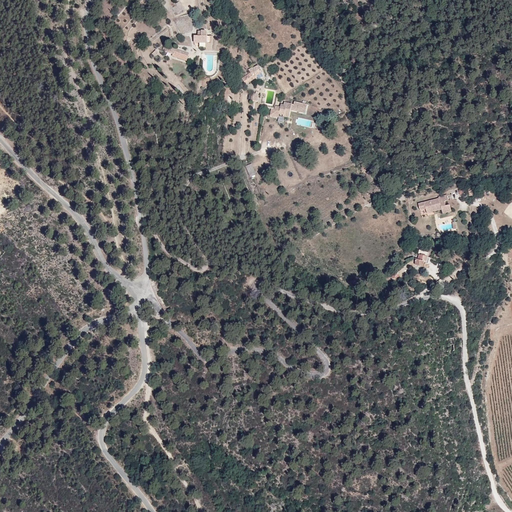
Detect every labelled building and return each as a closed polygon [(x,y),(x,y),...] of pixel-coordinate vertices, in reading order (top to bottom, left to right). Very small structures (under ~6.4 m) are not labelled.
[(218,34),(195,35),(194,42),(218,45),(218,34)] [(193,54),(177,49),(173,59),(190,65),(193,54)] [(261,65),(244,78),(249,86),(265,75),(261,65)] [(308,103),(276,106),(273,117),(307,115),(308,103)] [(245,166),(249,177),(256,174),(252,163),(245,166)] [(449,195),(418,202),(423,216),(454,213),(449,195)] [(416,249),(411,271),(426,276),(429,253),(416,249)]
